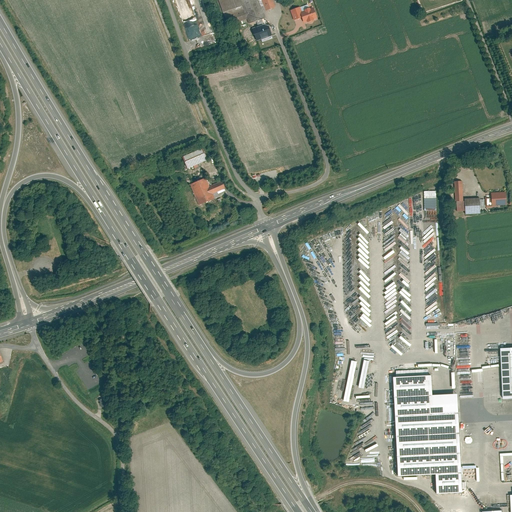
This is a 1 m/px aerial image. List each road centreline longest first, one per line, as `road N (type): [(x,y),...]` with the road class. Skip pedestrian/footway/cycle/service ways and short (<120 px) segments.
road 1 (motorway): [(180,313),(0,21)]
road 2 (motorway): [(112,226),(298,511)]
road 3 (secondary): [(511,127),(271,224)]
road 4 (motorway): [(311,511),(180,313)]
road 5 (track): [(154,0),(204,130),(232,181),(258,202)]
road 6 (unclassified): [(125,511),(114,431),(61,383),(29,322)]
road 7 (motorway): [(0,41),(112,226)]
road 8 (motorway): [(319,511),(293,439),(308,347),(301,316)]
road 9 (motorway): [(301,316),(287,361),(254,374),(223,363),(180,313)]
road 10 (motorway): [(0,47),(19,118),(2,216)]
road 11 (secondary): [(204,252),(63,310)]
road 12 (motorway): [(2,216),(19,184),(47,175),(71,183),(112,226)]
